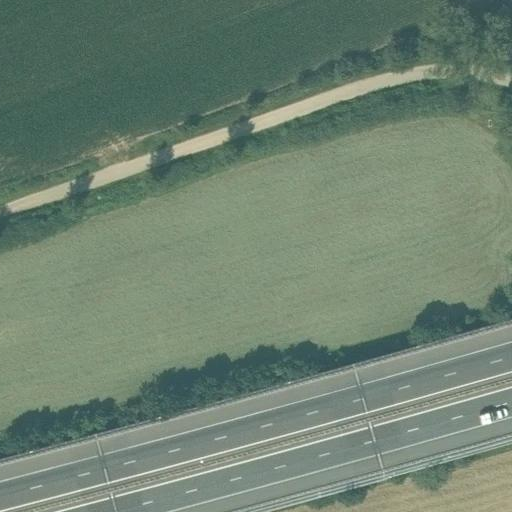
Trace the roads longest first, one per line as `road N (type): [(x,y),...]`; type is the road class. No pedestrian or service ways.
road 1 (unclassified): [(511,80),(442,69),(396,77),(0,212)]
road 2 (motorway): [(511,357),(0,497)]
road 3 (motorway): [(117,511),(511,403)]
